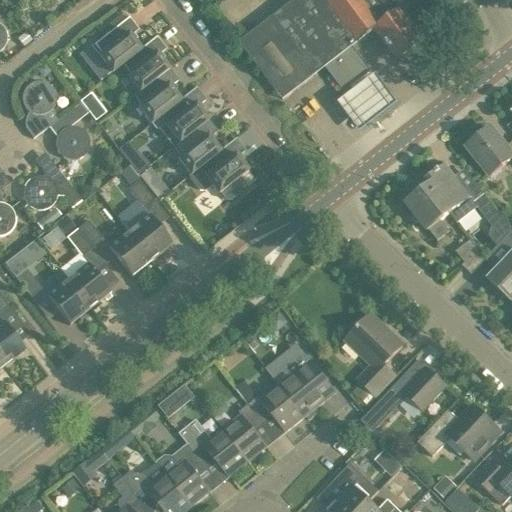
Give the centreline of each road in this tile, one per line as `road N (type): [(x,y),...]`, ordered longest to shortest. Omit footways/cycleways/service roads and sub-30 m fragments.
road 1 (tertiary): [(0,455),(332,195)]
road 2 (residential): [(511,375),(332,195)]
road 3 (tertiary): [(332,195),(511,53)]
road 4 (residential): [(274,137),(167,0)]
road 5 (residential): [(0,76),(103,0)]
road 6 (residential): [(261,508),(270,488),(347,416)]
